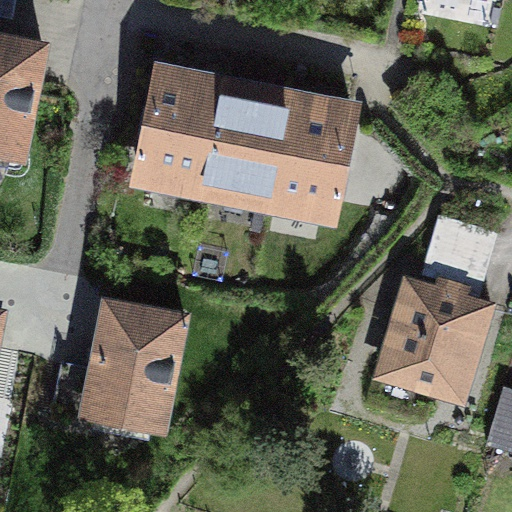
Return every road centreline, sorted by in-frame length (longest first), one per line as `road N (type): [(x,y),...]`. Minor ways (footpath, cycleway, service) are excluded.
road 1 (residential): [(370,60),(110,9)]
road 2 (residential): [(67,258),(110,9)]
